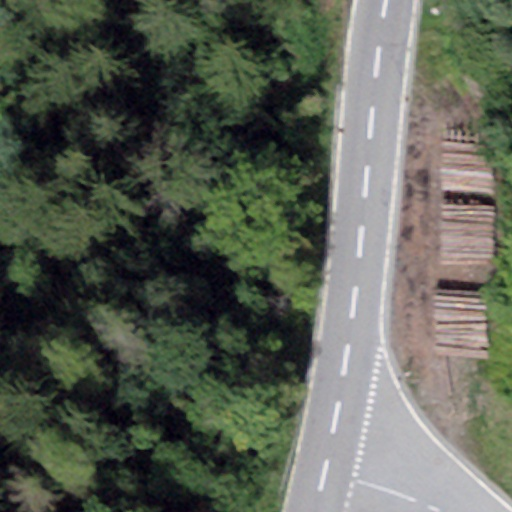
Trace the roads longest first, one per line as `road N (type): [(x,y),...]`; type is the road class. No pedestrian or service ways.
road 1 (primary): [(385,0),(344,360),(314,511)]
road 2 (track): [(323,473),(438,511)]
